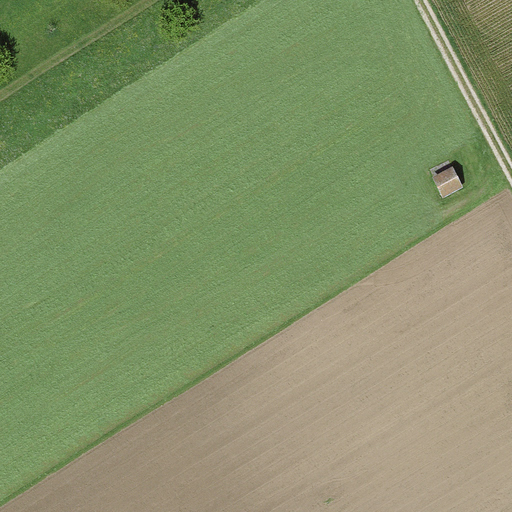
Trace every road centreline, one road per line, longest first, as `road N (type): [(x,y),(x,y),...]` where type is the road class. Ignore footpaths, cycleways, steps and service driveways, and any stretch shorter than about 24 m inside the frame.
road 1 (track): [(511,171),(422,0)]
road 2 (track): [(0,98),(148,0)]
